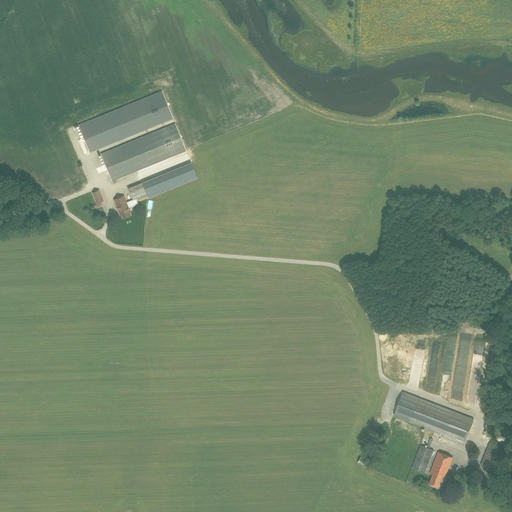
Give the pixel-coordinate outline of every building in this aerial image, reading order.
[(173,118),(162,91),(79,125),(90,152),(173,118)] [(175,124),(101,154),(112,181),(186,150),(175,124)] [(142,183),(128,189),(133,200),(136,199),(147,194),(147,195),(148,198),(197,178),(191,163),(143,183),(142,183)] [(103,201),(103,200),(99,190),(93,193),(97,203),(96,203),(98,206),(102,205),(101,205),(100,202),(103,201)] [(130,215),(129,212),(130,211),(124,196),(114,200),(121,216),(122,215),(123,218),(130,215)] [(458,356),(460,348),(451,346),(450,355),(458,356)] [(394,415),(410,422),(443,435),(442,437),(463,445),(473,419),(403,392),(394,415)] [(481,465),(495,471),(505,448),(490,443),(481,465)] [(434,450),(420,445),(412,468),(425,473),(434,450)] [(430,474),(433,475),(429,484),(438,488),(442,476),(445,477),(453,457),(439,452),(430,474)] [(371,463),(362,457),(358,463),(367,468),(371,463)]
